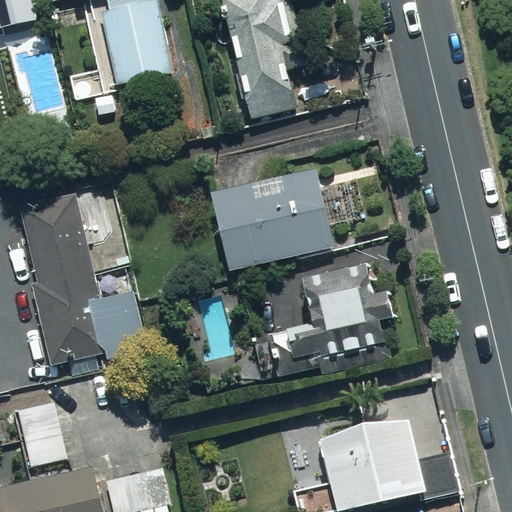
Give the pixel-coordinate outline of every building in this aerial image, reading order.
[(47,0),(49,8),(82,2),(86,1),(90,0),(104,0),(106,11),(88,14),(103,94),(175,81),(160,0),(47,0)] [(291,44),(281,0),(226,0),(217,2),(244,125),(291,115),(276,47),(291,44)] [(315,172),(206,198),(226,279),(334,253),(315,172)] [(86,219),(82,195),(21,206),(52,371),(112,361),(96,276),(86,219)] [(307,318),(262,330),(276,385),(387,356),(379,327),(401,322),(392,290),(376,295),(367,262),(297,281),(307,318)] [(57,402),(18,411),(30,469),(69,460),(57,402)] [(419,460),(410,423),(318,445),(334,511),(362,511),(460,489),(451,452),(419,460)] [(173,511),(163,468),(102,483),(109,511),(173,511)] [(101,511),(91,470),(0,491),(0,511),(101,511)]
